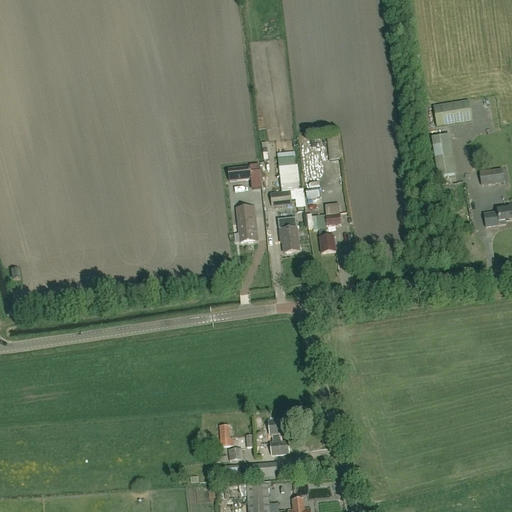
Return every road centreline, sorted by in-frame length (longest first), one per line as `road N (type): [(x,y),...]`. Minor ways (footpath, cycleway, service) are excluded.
road 1 (tertiary): [(0,350),(300,306)]
road 2 (tertiary): [(300,306),(511,274)]
road 3 (unclassified): [(357,511),(300,306)]
